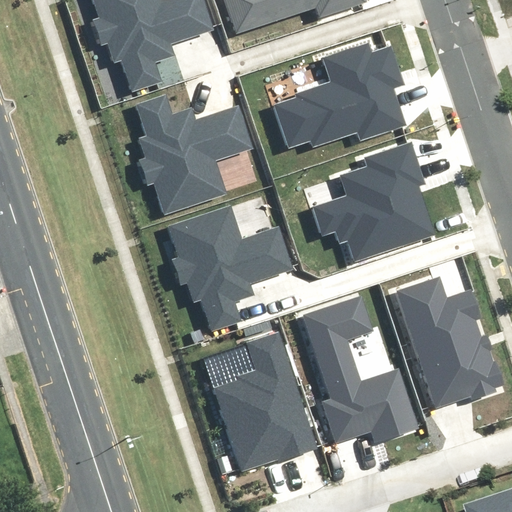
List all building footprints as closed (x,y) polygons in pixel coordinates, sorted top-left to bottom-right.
[(120,52),(131,85),(164,74),(157,53),(170,48),(167,38),(215,23),(207,0),(90,0),(94,10),(86,13),(95,39),(105,35),(112,55),(120,52)] [(221,0),(231,30),(313,3),(316,11),(349,0),(221,0)] [(272,100),(285,141),(309,133),(311,140),(353,127),(355,134),(405,118),(392,79),(401,76),(390,42),(371,48),(368,36),(319,52),(327,77),(291,88),(293,94),(272,100)] [(166,87),(133,98),(144,130),(136,133),(143,153),(132,156),(141,182),(149,179),(159,209),(223,188),(213,156),(253,142),(238,97),(190,113),(187,103),(173,108),(166,87)] [(342,238),(349,260),(433,232),(416,179),(423,177),(410,139),(364,154),(367,162),(336,173),(342,191),(307,203),(317,233),(331,228),(335,240),(342,238)] [(199,293),(210,326),(243,315),(236,294),(249,289),(246,280),(294,264),(279,219),(238,232),(227,200),(163,221),(173,251),(165,254),(174,280),(184,277),(191,296),(199,293)] [(390,284),(429,403),(497,381),(465,285),(441,293),(434,270),(390,284)] [(324,394),(315,397),(328,437),(378,421),(381,430),(410,421),(391,366),(357,377),(343,337),(372,328),(359,288),(296,309),(324,394)] [(214,379),(240,465),(315,442),(278,324),(244,334),(254,367),(214,379)] [(511,511),(511,488),(470,503),(472,511),(511,511)]
